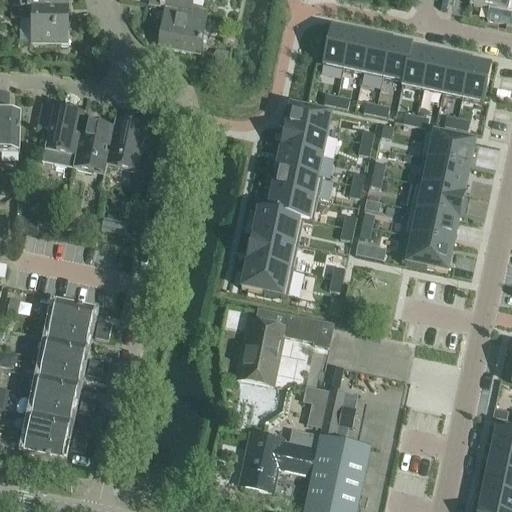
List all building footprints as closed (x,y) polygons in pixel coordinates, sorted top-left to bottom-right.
[(19,0),(20,12),(68,13),(68,0),(19,0)] [(151,0),(150,10),(165,13),(166,11),(188,16),(189,14),(191,0),(151,0)] [(511,18),(508,17),(511,0),(471,0),(469,10),(488,14),(486,25),(511,30),(511,26),(511,18)] [(204,17),(189,14),(188,16),(166,11),(165,13),(158,48),(196,56),(204,17)] [(68,50),(68,13),(20,12),(20,24),(31,24),(30,50),(68,50)] [(330,33),(323,69),(343,74),(351,37),(330,33)] [(351,37),(343,74),(363,78),(371,41),(351,37)] [(371,41),(363,78),(383,82),(391,45),(371,41)] [(391,45),(383,82),(403,87),(411,54),(412,50),(391,45)] [(403,87),(403,90),(422,95),(430,58),(411,54),(403,87)] [(430,58),(422,95),(443,99),(451,63),(430,58)] [(211,77),(225,80),(227,66),(213,63),(211,77)] [(451,63),(443,99),(462,103),(470,67),(451,63)] [(470,67),(463,104),(483,108),(491,72),(470,67)] [(2,99),(1,112),(9,112),(9,99),(2,99)] [(326,100),(324,109),(336,111),(337,102),(326,100)] [(337,102),(336,111),(347,114),(349,104),(337,102)] [(366,108),(364,118),(375,120),(377,111),(366,108)] [(42,167),(73,174),(75,162),(76,162),(83,127),(84,127),(86,119),(42,110),(38,133),(49,135),(42,167)] [(292,110),(287,132),(328,141),(332,118),(292,110)] [(377,111),(375,120),(387,123),(389,113),(377,111)] [(1,118),(0,158),(20,158),(21,119),(1,118)] [(405,119),(403,129),(415,131),(417,121),(405,119)] [(417,121),(415,131),(426,134),(428,124),(417,121)] [(446,122),(444,131),(456,134),(458,124),(446,122)] [(458,124),(456,134),(467,136),(469,127),(458,124)] [(106,171),(107,171),(138,178),(147,132),(115,126),(114,133),(114,134),(106,171)] [(75,162),(73,174),(105,181),(107,171),(106,171),(114,134),(114,133),(84,127),(83,127),(76,162),(75,162)] [(385,131),(382,142),(392,145),(394,133),(385,131)] [(287,132),(282,153),(323,162),(328,141),(287,132)] [(365,136),(362,149),(372,150),(375,139),(365,136)] [(425,136),(419,162),(469,173),(475,146),(425,136)] [(362,149),(360,160),(369,162),(372,150),(362,149)] [(282,153),(278,174),(319,183),(323,162),(282,153)] [(414,187),(413,188),(464,199),(464,198),(469,174),(469,173),(419,162),(419,163),(423,164),(418,188),(414,187)] [(376,169),(374,181),(383,183),(386,171),(376,169)] [(278,174),(273,195),(314,204),(319,183),(278,174)] [(30,176),(27,192),(39,194),(42,179),(30,176)] [(355,179),(353,190),(362,193),(365,181),(355,179)] [(374,181),(372,192),(381,194),(383,183),(374,181)] [(413,188),(408,214),(458,225),(464,199),(413,188)] [(353,190),(350,202),(360,204),(362,193),(353,190)] [(273,195),(269,216),(300,223),(310,225),(314,204),(273,195)] [(28,214),(24,233),(28,234),(45,238),(48,218),(28,214)] [(259,214),(254,240),(295,249),(300,223),(269,216),(259,214)] [(408,214),(402,240),(453,251),(458,225),(408,214)] [(365,220),(363,232),(372,234),(375,222),(365,220)] [(346,221),(344,232),(354,235),(356,223),(346,221)] [(104,223),(102,235),(124,240),(127,229),(104,223)] [(344,232),(341,244),(351,246),(354,235),(344,232)] [(363,232),(360,244),(370,246),(372,234),(363,232)] [(254,240),(248,266),(289,275),(295,249),(254,240)] [(407,242),(401,268),(447,277),(453,252),(453,251),(402,240),(402,241),(407,242)] [(248,266),(242,293),(283,301),(289,275),(248,266)] [(335,272),(333,284),(342,286),(345,275),(335,272)] [(333,284),(330,296),(340,298),(342,286),(333,284)] [(8,307),(6,316),(16,319),(18,310),(19,305),(9,303),(8,307)] [(56,307),(52,326),(90,335),(95,315),(56,307)] [(315,347),(314,349),(328,352),(333,330),(302,323),(259,314),(257,328),(250,326),(238,384),(273,391),(283,340),(315,347)] [(52,326),(48,344),(87,353),(90,335),(52,326)] [(98,328),(97,336),(110,339),(111,331),(98,328)] [(108,347),(110,339),(97,336),(95,344),(108,347)] [(48,344),(44,364),(82,373),(87,353),(48,344)] [(0,355),(0,368),(9,370),(16,366),(18,359),(12,358),(5,356),(0,355)] [(44,364),(40,382),(78,391),(82,373),(44,364)] [(90,366),(88,374),(102,377),(104,369),(90,366)] [(100,384),(102,377),(88,374),(87,381),(100,384)] [(40,382),(36,401),(74,409),(78,391),(40,382)] [(306,391),(302,407),(311,409),(326,412),(329,397),(306,391)] [(326,412),(320,440),(334,444),(345,398),(330,395),(329,397),(326,412)] [(36,401),(32,421),(70,429),(74,409),(36,401)] [(82,403),(81,411),(94,414),(96,406),(82,403)] [(93,419),(94,414),(81,411),(79,419),(92,422),(93,419)] [(495,413),(493,422),(506,424),(508,416),(495,413)] [(32,421),(28,439),(66,447),(70,429),(32,421)] [(511,437),(496,434),(492,455),(511,459),(511,437)] [(62,467),(66,447),(28,439),(24,459),(62,467)] [(276,475),(311,483),(316,457),(281,449),(282,447),(251,440),(240,491),(271,498),(276,475)] [(74,441),(72,449),(86,452),(88,444),(74,441)] [(357,511),(370,454),(320,443),(317,457),(316,457),(311,483),(304,511),(357,511)] [(84,459),(86,452),(72,449),(71,456),(84,459)] [(511,459),(492,455),(488,475),(511,480),(511,459)] [(511,480),(488,475),(483,495),(511,500),(511,480)] [(511,511),(511,500),(483,495),(479,511),(511,511)]
